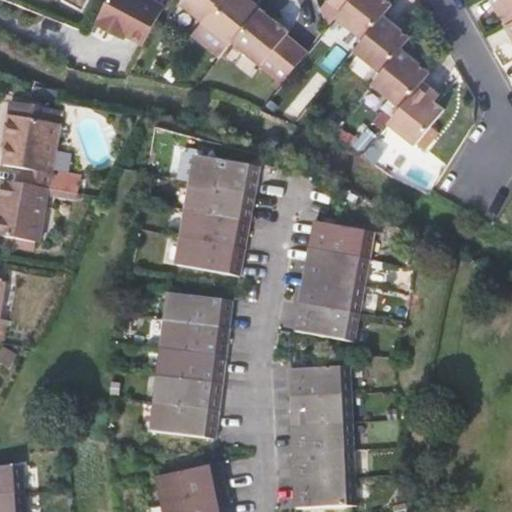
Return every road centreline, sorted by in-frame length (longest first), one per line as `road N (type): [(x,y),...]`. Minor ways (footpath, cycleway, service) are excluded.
road 1 (residential): [(265,511),(253,399),(288,191)]
road 2 (residential): [(477,172),(506,120),(440,0)]
